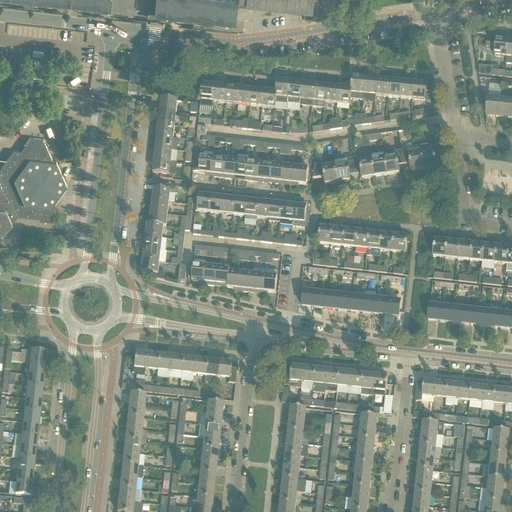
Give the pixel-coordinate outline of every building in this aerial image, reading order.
[(47,0),(132,9),(132,0),(47,0)] [(155,0),(154,11),(234,20),(236,0),(155,0)] [(311,0),(244,0),(244,1),(294,6),(294,10),(313,12),(315,1),(312,1),(311,0)] [(495,57),(507,59),(508,43),(497,42),(497,41),(496,42),(487,41),(486,50),(495,51),(495,57)] [(479,67),(478,75),(492,77),(502,78),(502,72),(492,71),(493,68),(479,67)] [(351,91),(350,100),(363,101),(365,80),(353,79),(353,78),(352,78),(351,91)] [(365,80),(363,101),(366,101),(366,103),(375,104),(376,96),(377,81),(377,82),(365,80)] [(277,94),(275,104),(287,105),(290,84),(278,82),(278,81),(277,81),(276,94),(277,94)] [(378,81),(377,81),(376,96),(388,98),(389,83),(377,81),(378,81)] [(401,84),(389,83),(388,98),(400,99),(402,83),(401,84)] [(402,83),(400,99),(412,100),(414,85),(402,84),(402,83)] [(290,84),(287,105),(300,106),(302,84),(302,85),(290,84)] [(302,84),(300,106),(312,108),(312,106),(314,86),(302,85),(302,84)] [(200,107),(200,108),(213,110),(214,103),(213,103),(215,87),(206,86),(203,86),(203,85),(201,101),(200,107)] [(426,86),(414,85),(412,100),(425,102),(427,86),(426,85),(426,86)] [(312,106),(312,108),(324,109),(324,107),(325,103),(327,87),(326,87),(326,88),(314,86),(312,106)] [(213,103),(225,104),(227,88),(227,89),(215,87),(213,103)] [(327,87),(325,103),(337,105),(339,89),(327,88),(327,87)] [(227,88),(225,104),(230,104),(238,105),(240,90),(227,89),(228,88),(227,88)] [(339,89),(337,105),(350,106),(350,100),(351,91),(339,89)] [(238,105),(250,107),(252,90),(252,91),(240,90),(238,105)] [(250,107),(262,108),(264,93),(252,91),(252,90),(250,107)] [(262,108),(275,110),(275,104),(277,94),(276,94),(264,93),(262,108)] [(487,116),(498,118),(500,101),(489,100),(489,99),(488,99),(486,117),(487,117),(487,116)] [(162,101),(161,113),(176,115),(177,102),(161,100),(161,101),(162,101)] [(511,102),(500,101),(498,118),(510,119),(511,103),(511,102)] [(415,112),(416,118),(427,116),(426,110),(415,112)] [(158,125),(174,127),(176,115),(161,113),(159,125),(158,125)] [(355,122),(348,123),(348,129),(361,127),(361,116),(355,116),(355,121),(355,122)] [(366,116),(361,116),(361,127),(374,125),(373,119),(367,120),(366,116)] [(236,122),(235,129),(248,131),(248,125),(249,121),(243,120),(243,123),(236,122)] [(330,125),(322,127),(323,133),(336,131),(335,124),(335,120),(330,121),(330,125)] [(341,120),(335,120),(335,124),(336,131),(348,129),(348,123),(348,122),(342,123),(341,120)] [(248,125),(248,131),(257,132),(260,132),(261,125),(254,124),(254,121),(249,121),(248,125)] [(159,126),(158,138),(173,139),(174,127),(158,125),(158,126),(159,126)] [(197,137),(203,137),(206,138),(207,129),(198,128),(197,137)] [(408,135),(400,136),(402,148),(410,146),(408,135)] [(14,149),(0,167),(0,175),(18,215),(39,217),(40,220),(52,221),(57,214),(58,214),(47,213),(48,211),(53,204),(59,195),(60,194),(67,185),(57,160),(53,160),(46,145),(43,138),(31,137),(21,150),(14,149)] [(369,142),(368,137),(359,138),(361,149),(370,148),(369,142)] [(156,150),(172,152),(173,139),(158,138),(157,150),(156,150)] [(274,145),(274,150),(280,150),(280,155),(285,156),(286,147),(281,146),(274,145)] [(439,146),(420,148),(423,170),(436,168),(435,161),(441,160),(439,146)] [(286,147),(285,156),(291,157),(292,152),(298,152),(298,148),(297,148),(292,147),(286,147)] [(420,148),(402,151),(404,165),(410,164),(411,172),(423,170),(420,148)] [(194,163),(193,173),(211,175),(213,159),(203,158),(204,153),(201,150),(196,149),(194,163)] [(156,150),(155,162),(171,164),(172,152),(156,150)] [(397,157),(384,159),(387,176),(399,174),(398,166),(404,165),(402,151),(396,152),(397,157)] [(359,158),(353,159),(355,173),(361,172),(362,179),(375,177),(372,161),(359,163),(359,158)] [(214,179),(222,179),(224,161),(213,159),(211,175),(214,176),(214,179)] [(347,165),(335,167),(337,183),(350,181),(349,174),(355,173),(353,159),(347,160),(347,165)] [(384,159),(372,161),(375,177),(387,176),(384,159)] [(231,177),(235,178),(236,162),(224,161),(222,179),(230,180),(231,177)] [(171,164),(155,162),(154,174),(153,174),(161,175),(160,180),(173,181),(173,177),(169,176),(171,164)] [(238,181),(246,182),(248,163),(236,162),(235,178),(238,178),(238,181)] [(254,180),(258,181),(260,164),(248,163),(246,182),(254,183),(254,180)] [(262,184),(270,184),(272,166),(260,164),(258,181),(262,181),(262,184)] [(337,183),(335,167),(322,169),(322,164),(315,165),(313,179),(324,178),(325,185),(337,183)] [(278,183),(282,183),(284,167),(272,166),(270,184),(278,185),(278,183)] [(286,186),(294,187),(296,168),(284,167),(282,183),(286,184),(286,186)] [(296,168),(294,187),(294,185),(306,186),(308,170),(296,168)] [(0,234),(4,235),(18,215),(0,175),(0,234)] [(154,190),(153,202),(169,204),(170,195),(176,195),(177,194),(177,193),(178,188),(160,186),(159,191),(154,190)] [(197,212),(209,213),(211,197),(199,196),(197,212)] [(209,213),(221,215),(223,199),(211,197),(209,213)] [(221,215),(233,216),(235,200),(223,199),(221,215)] [(233,216),(245,217),(247,202),(235,200),(233,216)] [(149,206),(149,214),(167,216),(169,204),(153,202),(152,206),(149,206)] [(257,222),(257,219),(259,203),(247,202),(245,217),(245,220),(257,222)] [(257,219),(269,220),(271,204),(259,203),(257,219)] [(269,223),(280,224),(283,206),(271,204),(269,220),(269,223)] [(280,226),(292,228),(295,207),(283,206),(280,224),(280,226)] [(295,207),(292,228),(304,229),(304,224),(308,225),(309,213),(306,213),(306,208),(295,207)] [(148,222),(150,222),(150,226),(166,228),(167,216),(149,214),(148,222)] [(180,230),(185,230),(185,232),(190,233),(191,219),(187,218),(181,218),(180,230)] [(147,226),(146,238),(162,239),(163,228),(166,228),(150,226),(147,226)] [(319,244),(331,246),(333,230),(320,228),(319,244)] [(174,236),(174,241),(184,242),(185,232),(185,230),(180,230),(180,236),(174,236)] [(331,246),(343,247),(345,231),(333,230),(331,246)] [(343,247),(356,249),(358,232),(345,231),(343,247)] [(356,249),(368,250),(370,234),(358,232),(356,249)] [(368,250),(367,257),(372,257),(372,251),(374,251),(380,251),(382,235),(370,234),(368,250)] [(394,236),(382,235),(380,251),(393,253),(394,236)] [(407,238),(394,236),(393,253),(405,254),(407,238)] [(143,241),(142,249),(161,251),(162,239),(146,238),(145,242),(143,241)] [(174,241),(173,247),(178,247),(178,254),(183,254),(184,242),(174,241)] [(433,257),(446,259),(447,243),(435,241),(433,257)] [(446,259),(458,260),(460,244),(447,243),(446,259)] [(458,260),(470,261),(472,245),(460,244),(458,260)] [(470,261),(483,263),(484,247),(472,245),(470,261)] [(482,263),(481,270),(494,271),(494,264),(495,264),(497,248),(484,247),(484,248),(483,263),(482,263)] [(495,264),(507,266),(509,249),(497,248),(495,264)] [(144,258),(143,262),(159,263),(161,251),(142,249),(141,257),(144,258)] [(231,251),(231,255),(237,256),(236,262),(242,263),(243,252),(231,251)] [(172,259),(171,265),(180,266),(182,266),(183,254),(178,254),(177,260),(172,259)] [(267,255),(266,265),(272,266),(272,260),(279,261),(279,256),(267,255)] [(159,263),(143,262),(142,274),(148,274),(147,278),(164,282),(165,276),(163,274),(158,273),(159,263)] [(192,282),(204,284),(205,267),(190,266),(188,278),(192,279),(192,282)] [(207,286),(215,287),(217,269),(205,267),(204,284),(208,284),(207,286)] [(227,289),(229,270),(217,269),(215,287),(223,288),(223,286),(227,286),(227,289)] [(227,289),(239,290),(241,274),(229,273),(230,270),(229,270),(227,289)] [(253,275),(251,294),(259,295),(259,292),(263,293),(265,277),(265,271),(254,270),(253,275)] [(265,277),(263,293),(275,294),(277,278),(277,272),(265,271),(265,277)] [(243,293),(251,294),(253,275),(241,274),(239,290),(243,290),(243,293)] [(303,307),(314,308),(316,295),(305,293),(305,292),(304,292),(302,308),(303,308),(303,307)] [(314,308),(326,309),(328,296),(316,295),(314,308)] [(326,309),(339,311),(340,297),(328,296),(326,309)] [(339,311),(350,312),(352,299),(340,297),(339,311)] [(350,312),(363,313),(364,300),(352,299),(350,312)] [(363,313),(374,315),(376,301),(364,300),(363,313)] [(374,315),(386,316),(388,303),(376,301),(374,315)] [(388,303),(386,316),(398,317),(398,318),(399,318),(401,303),(400,303),(400,304),(388,303)] [(429,321),(440,322),(442,308),(431,307),(431,306),(430,306),(428,321),(429,322),(429,321)] [(440,322),(453,324),(454,310),(442,308),(440,322)] [(453,324),(465,325),(466,311),(454,310),(453,324)] [(465,325),(477,326),(478,313),(466,311),(465,325)] [(477,326),(489,328),(490,314),(478,313),(477,326)] [(489,328),(501,329),(502,315),(490,314),(489,328)] [(501,329),(511,330),(511,316),(502,315),(501,329)] [(21,351),(20,363),(30,364),(45,366),(46,354),(31,352),(21,351)] [(133,369),(133,376),(145,377),(146,370),(147,355),(135,354),(133,369)] [(146,370),(157,372),(159,357),(147,355),(146,370)] [(157,372),(169,373),(171,358),(159,357),(157,372)] [(169,373),(181,374),(183,359),(171,358),(169,373)] [(181,374),(193,376),(195,360),(183,359),(181,374)] [(193,376),(205,377),(207,362),(195,360),(193,376)] [(205,377),(217,378),(219,363),(207,362),(205,377)] [(219,363),(217,378),(229,380),(229,384),(235,384),(237,370),(230,369),(231,364),(219,363)] [(30,364),(28,377),(44,378),(45,366),(30,364)] [(285,372),(284,387),(289,387),(289,388),(301,390),(302,384),(304,369),(291,367),(291,372),(285,372)] [(302,384),(314,385),(316,370),(304,369),(302,384)] [(314,385),(313,394),(325,395),(325,393),(328,371),(316,370),(314,385)] [(326,386),(325,393),(337,394),(338,388),(339,373),(328,371),(326,386)] [(338,388),(350,389),(351,374),(339,373),(338,388)] [(350,389),(362,390),(363,375),(351,374),(350,389)] [(373,398),(373,396),(375,377),(363,375),(362,390),(361,396),(373,398)] [(28,377),(27,389),(42,391),(44,378),(28,377)] [(375,377),(373,396),(385,398),(386,393),(387,378),(375,377)] [(417,386),(415,403),(416,403),(421,403),(422,397),(434,398),(436,383),(423,382),(423,387),(417,386)] [(434,398),(446,400),(448,385),(436,383),(434,398)] [(446,400),(458,401),(460,386),(448,385),(446,400)] [(458,401),(470,402),(472,387),(460,386),(458,401)] [(470,402),(482,403),(483,389),(472,387),(470,402)] [(27,389),(26,401),(41,402),(42,391),(27,389)] [(482,403),(494,405),(495,390),(483,389),(482,403)] [(494,405),(506,406),(507,391),(495,390),(494,405)] [(131,394),(129,407),(144,408),(146,396),(131,394)] [(26,401),(24,412),(40,414),(41,402),(26,401)] [(208,403),(207,415),(222,417),(223,405),(208,403)] [(129,407),(128,419),(143,420),(144,408),(129,407)] [(291,408),(290,421),(305,422),(306,410),(291,408)] [(24,412),(23,425),(38,426),(40,414),(24,412)] [(205,427),(220,429),(222,417),(207,415),(205,427)] [(362,416),(361,429),(376,430),(377,418),(362,416)] [(128,419),(127,430),(142,432),(143,420),(128,419)] [(290,421),(288,432),(304,434),(305,422),(290,421)] [(444,426),(423,423),(422,435),(437,437),(443,438),(444,426)] [(23,425),(22,437),(37,439),(38,426),(23,425)] [(204,439),(219,441),(220,429),(205,427),(204,439)] [(361,429),(360,441),(375,442),(376,430),(361,429)] [(127,430),(125,442),(140,444),(142,432),(127,430)] [(495,431),(493,444),(508,445),(510,433),(495,431)] [(288,432),(287,444),(302,446),(304,434),(288,432)] [(422,435),(421,447),(436,449),(437,437),(422,435)] [(16,436),(15,447),(20,448),(20,449),(36,450),(37,439),(22,437),(16,436)] [(203,451),(218,453),(219,441),(204,439),(203,451)] [(360,441),(358,452),(373,454),(375,442),(360,441)] [(125,442),(124,454),(139,456),(140,444),(125,442)] [(287,444),(286,456),(301,458),(302,446),(287,444)] [(493,444),(492,455),(507,457),(508,445),(493,444)] [(421,447),(419,459),(434,461),(436,449),(421,447)] [(20,449),(19,461),(34,462),(36,450),(20,449)] [(201,463),(216,465),(218,453),(203,451),(201,463)] [(358,452),(357,464),(372,466),(373,454),(358,452)] [(124,454),(123,466),(138,468),(139,456),(124,454)] [(492,455),(491,467),(506,469),(507,457),(492,455)] [(286,456),(284,468),(300,470),(301,458),(286,456)] [(419,459),(418,471),(433,472),(434,461),(419,459)] [(19,461),(18,473),(33,475),(34,462),(19,461)] [(215,476),(216,465),(201,463),(200,475),(215,476)] [(357,464),(356,476),(371,478),(372,466),(357,464)] [(123,466),(121,478),(142,480),(143,469),(138,468),(123,466)] [(491,467),(489,479),(504,481),(506,469),(491,467)] [(284,468),(283,480),(298,482),(300,470),(284,468)] [(418,471),(417,483),(432,484),(433,472),(418,471)] [(18,473),(16,485),(32,486),(33,475),(18,473)] [(199,487),(214,488),(215,476),(200,475),(199,487)] [(356,476),(355,488),(370,490),(371,478),(356,476)] [(121,478),(120,490),(135,492),(141,492),(142,480),(121,478)] [(489,479),(488,491),(503,493),(504,481),(489,479)] [(283,480),(282,492),(297,494),(304,495),(306,483),(298,482),(283,480)] [(417,483),(415,494),(430,496),(432,484),(417,483)] [(32,486),(16,485),(15,497),(30,498),(32,486)] [(212,500),(214,488),(199,487),(197,499),(212,500)] [(355,488),(353,500),(368,502),(370,490),(355,488)] [(120,490),(119,502),(140,504),(142,493),(135,492),(120,490)] [(481,490),(480,502),(487,503),(502,505),(503,493),(488,491),(481,490)] [(282,492),(280,504),(296,506),(297,494),(282,492)] [(415,494),(414,506),(429,508),(430,496),(415,494)] [(196,511),(208,511),(211,511),(212,500),(197,499),(196,511)] [(353,500),(352,511),(353,511),(367,511),(368,502),(353,500)] [(119,502),(117,511),(141,511),(142,505),(140,504),(119,502)] [(485,511),(487,503),(480,502),(478,511),(485,511)] [(487,503),(485,511),(500,511),(502,505),(487,503)]
